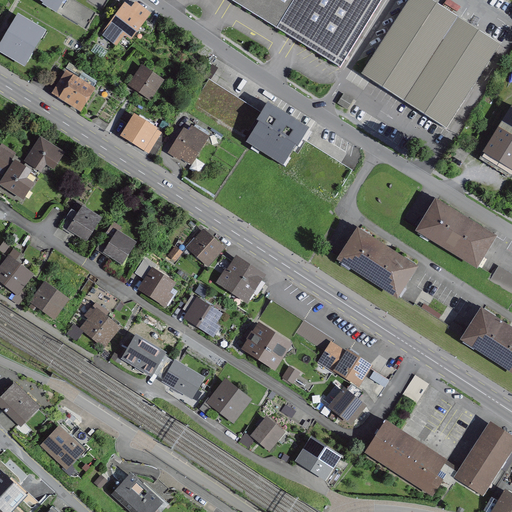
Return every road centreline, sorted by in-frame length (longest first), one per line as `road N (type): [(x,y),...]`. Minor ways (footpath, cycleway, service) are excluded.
road 1 (primary): [(0,82),(511,411)]
road 2 (residential): [(511,232),(150,0)]
road 3 (residential): [(251,511),(62,385),(0,360)]
